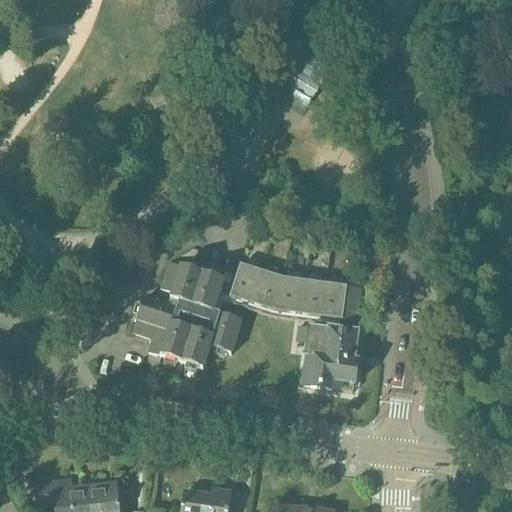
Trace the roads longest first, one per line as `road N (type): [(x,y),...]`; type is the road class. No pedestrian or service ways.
road 1 (secondary): [(395,452),(421,231),(384,1)]
road 2 (secondary): [(395,452),(60,410)]
